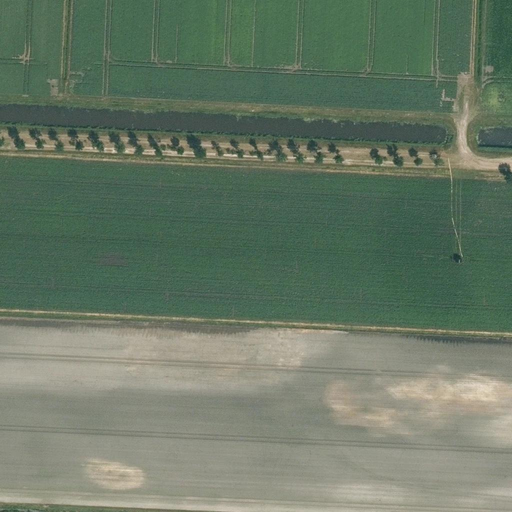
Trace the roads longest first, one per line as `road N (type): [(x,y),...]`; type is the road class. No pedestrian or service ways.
road 1 (track): [(0,144),(511,167)]
road 2 (track): [(470,0),(463,137),(472,166)]
